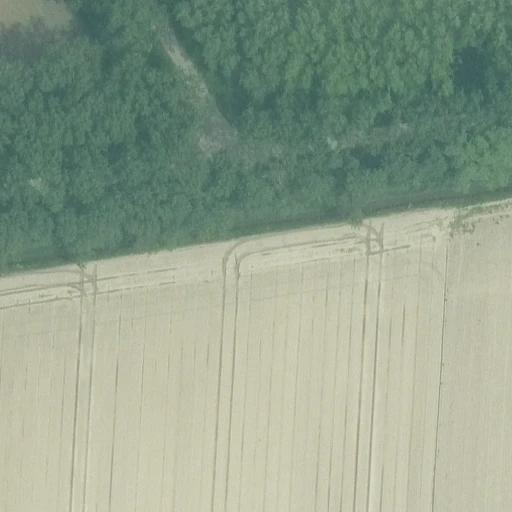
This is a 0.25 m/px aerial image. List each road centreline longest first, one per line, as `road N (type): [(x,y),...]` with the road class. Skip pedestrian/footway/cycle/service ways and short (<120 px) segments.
road 1 (unclassified): [(511,113),(229,158)]
road 2 (unclassified): [(229,158),(0,192)]
road 3 (unclassified): [(229,158),(142,0)]
